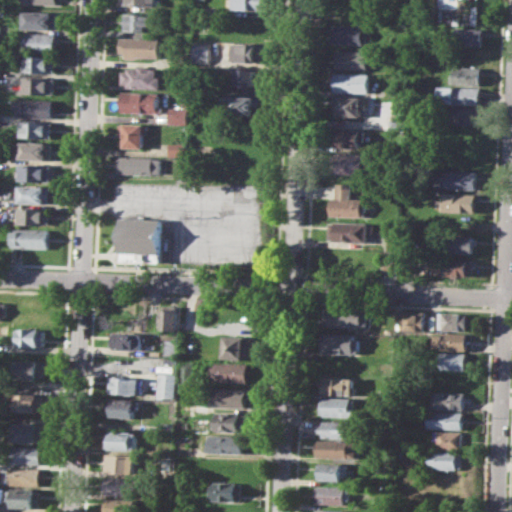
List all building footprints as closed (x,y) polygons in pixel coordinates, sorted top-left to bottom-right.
[(235,0),(270,0),(270,11),(235,10),(235,0)] [(25,10),(59,11),(58,29),(24,28),(25,10)] [(125,12),(159,12),(159,24),(149,24),(149,31),(125,31),(125,12)] [(230,19),(265,21),(264,37),(229,35),(230,19)] [(334,25),(369,26),(368,43),(333,42),(334,25)] [(451,27),(482,28),(482,46),(450,45),(451,27)] [(22,33),(56,34),(55,52),(21,51),(22,33)] [(125,51),(126,37),(164,39),(163,59),(129,58),(129,51),(125,51)] [(225,44),(263,44),(263,62),(232,62),(232,54),(225,54),(225,44)] [(337,50),(370,51),(370,69),(336,68),(337,50)] [(25,55),(56,56),(55,73),(24,72),(25,55)] [(122,70),(128,71),(128,68),(138,68),(138,66),(147,66),(147,69),(157,69),(157,78),(162,78),(162,89),(128,88),(128,83),(121,83),(122,70)] [(454,66),(483,67),(483,84),(449,83),(449,71),(454,72),(454,66)] [(237,69),(258,70),(257,87),(236,86),(237,69)] [(335,72),(370,73),(370,93),(334,91),(335,72)] [(26,77),(55,78),(54,94),(26,93),(26,77)] [(439,86),(482,87),(481,104),(438,103),(439,86)] [(123,91),(162,92),(162,112),(123,110),(123,91)] [(233,94),(257,95),(256,114),(232,113),(233,94)] [(335,96),(367,96),(366,109),(362,109),(362,116),(335,116),(335,96)] [(55,99),(54,117),(19,116),(20,107),(13,107),(14,98),(55,99)] [(446,107),(481,108),(480,124),(446,123),(446,107)] [(171,109),(186,110),(186,123),(170,122),(171,109)] [(23,120),(53,121),(53,137),(22,136),(23,120)] [(120,124),(149,124),(149,133),(144,133),(144,147),(125,147),(125,134),(119,134),(120,124)] [(446,127),(480,128),(479,144),(446,142),(446,127)] [(338,128),(366,128),(365,148),(332,147),(332,137),(338,137),(338,128)] [(18,141),(53,142),(52,159),(18,158),(18,141)] [(171,141),(186,142),(186,156),(170,155),(171,141)] [(446,148),(479,149),(479,166),(446,165),(446,148)] [(333,152),(371,153),(370,174),(333,173),(333,152)] [(119,156),(162,157),(161,173),(119,171),(119,156)] [(22,163),(52,164),(52,182),(22,180),(22,163)] [(177,170),(188,171),(188,179),(176,179),(177,170)] [(446,170),(478,171),(477,190),(445,188),(446,170)] [(331,197),(336,197),(337,183),(350,183),(350,197),(364,197),(364,201),(368,201),(368,216),(331,215),(331,197)] [(21,184),(51,185),(51,203),(20,202),(21,184)] [(444,192),(478,193),(478,212),(444,211),(444,192)] [(21,207),(51,208),(50,225),(20,224),(21,207)] [(120,252),(121,217),(163,219),(162,262),(123,261),(123,252),(120,252)] [(330,222),(370,223),(369,242),(329,240),(330,222)] [(14,228),(51,230),(50,248),(14,247),(14,228)] [(445,236),(476,237),(476,254),(444,253),(445,236)] [(383,256),(400,256),(399,271),(383,270),(383,256)] [(443,258),(474,260),(473,276),(442,275),(443,258)] [(0,302),(9,303),(8,316),(3,316),(3,321),(0,320),(0,302)] [(162,306),(180,307),(179,331),(161,330),(162,306)] [(325,306),(371,308),(370,324),(363,324),(363,327),(324,326),(325,306)] [(403,310),(428,311),(428,332),(398,331),(398,319),(402,319),(403,310)] [(439,311),(470,313),(469,330),(438,329),(439,311)] [(17,328),(46,329),(46,345),(16,344),(17,328)] [(112,331),(145,333),(145,350),(117,349),(118,346),(112,346),(112,331)] [(323,333),(361,334),(360,353),(322,351),(323,333)] [(434,333),(469,335),(469,350),(434,349),(434,333)] [(227,335),(252,337),(251,358),(225,357),(227,335)] [(168,339),(181,340),(180,356),(167,355),(168,339)] [(440,352),(467,353),(467,369),(439,368),(440,352)] [(18,359),(41,359),(41,362),(46,362),(45,375),(41,375),(40,379),(17,379),(18,359)] [(218,362),(252,364),(251,383),(217,382),(218,362)] [(437,371),(465,372),(464,389),(436,388),(437,371)] [(162,374),(180,375),(179,399),(161,398),(162,374)] [(111,376),(145,378),(144,394),(110,392),(111,376)] [(322,379),(327,379),(327,376),(357,376),(357,393),(326,393),(326,390),(322,390),(322,379)] [(216,388),(251,389),(250,408),(212,406),(213,395),(216,395),(216,388)] [(434,391),(465,392),(464,408),(433,407),(434,391)] [(18,393),(45,393),(44,412),(18,411),(18,393)] [(326,396),(354,397),(354,400),(357,400),(357,412),(353,412),(353,416),(326,415),(326,412),(323,412),(323,399),(326,399),(326,396)] [(109,401),(114,401),(114,398),(141,399),(141,409),(137,409),(136,417),(109,416),(109,401)] [(429,410),(464,412),(464,429),(428,428),(429,410)] [(220,412),(250,413),(250,431),(214,430),(215,417),(220,417),(220,412)] [(325,420),(357,421),(357,435),(352,435),(352,438),(325,437),(325,432),(321,432),(321,424),(325,424),(325,420)] [(15,421),(39,422),(39,425),(44,425),(44,439),(38,439),(38,443),(13,442),(15,421)] [(432,430),(465,431),(464,448),(437,447),(438,440),(432,439),(432,430)] [(108,431),(140,432),(139,450),(107,449),(108,431)] [(213,433),(248,435),(247,453),(209,451),(209,440),(213,440),(213,433)] [(319,440),(360,441),(360,457),(319,456),(319,440)] [(13,445),(43,447),(42,464),(12,462),(13,445)] [(430,450),(464,451),(464,468),(429,467),(430,450)] [(107,453),(138,455),(137,473),(107,472),(107,453)] [(321,462),(351,463),(351,469),(357,469),(357,477),(346,477),(346,481),(324,480),(324,476),(320,476),(321,462)] [(9,466),(42,467),(41,485),(12,484),(12,476),(8,476),(9,466)] [(107,475),(139,477),(139,496),(106,494),(107,475)] [(211,484),(217,484),(217,480),(248,482),(247,501),(217,500),(217,496),(211,496),(211,484)] [(319,485),(354,486),(354,499),(349,499),(349,503),(318,503),(319,485)] [(13,488),(42,489),(41,507),(14,506),(14,499),(9,499),(10,490),(13,490),(13,488)] [(104,511),(105,498),(139,499),(138,511),(104,511)]
